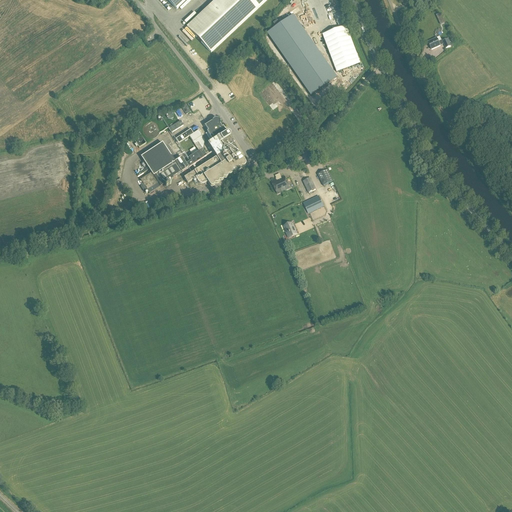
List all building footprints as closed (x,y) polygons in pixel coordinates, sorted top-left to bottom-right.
[(167,0),(176,10),(186,0),(167,0)] [(215,0),(186,27),(211,53),(267,0),(215,0)] [(294,16),(267,34),(311,97),(337,79),(294,16)] [(437,38),(428,42),(432,50),(440,46),(444,45),(442,41),(442,40),(441,41),(438,42),(437,38)] [(444,45),(446,49),(451,47),(448,39),(442,41),(444,45)] [(201,112),(209,107),(205,99),(194,105),(197,110),(199,109),(201,112)] [(182,108),(186,115),(190,112),(186,105),(182,108)] [(225,133),(226,132),(223,127),(222,127),(217,119),(205,126),(208,131),(207,132),(213,141),(208,144),(216,158),(184,178),(188,184),(195,179),(198,183),(202,180),(205,184),(208,182),(211,187),(245,166),(242,161),(243,160),(229,138),(230,138),(230,136),(229,134),(227,133),(226,133),(225,133)] [(169,128),(172,133),(184,126),(181,121),(169,128)] [(156,134),(156,133),(156,132),(155,131),(155,129),(154,128),(152,127),(150,127),(149,126),(148,127),(146,127),(145,127),(144,128),(143,130),(143,131),(142,132),(142,133),(142,135),(142,136),(143,137),(144,138),(145,139),(146,140),(147,140),(148,140),(150,140),(151,140),(153,139),(154,138),(155,137),(155,136),(156,135),(156,134)] [(190,130),(176,139),(179,143),(189,137),(193,134),(190,130)] [(191,161),(185,165),(188,169),(207,156),(203,150),(205,141),(198,131),(193,134),(189,137),(198,152),(189,158),(191,161)] [(133,137),(140,148),(146,143),(140,133),(133,137)] [(154,175),(176,161),(163,142),(142,156),(154,175)] [(181,158),(154,176),(160,187),(188,169),(185,165),(181,158)] [(333,182),(328,170),(318,175),(324,186),(333,182)] [(149,194),(160,187),(151,173),(140,180),(149,194)] [(281,179),(280,175),(276,177),(278,180),(272,182),(278,195),(290,189),(285,177),(281,179)] [(308,193),(316,190),(311,178),(303,182),(308,193)] [(308,213),(323,205),(319,196),(304,204),(308,213)] [(297,235),(292,224),(284,227),(289,239),(297,235)]
